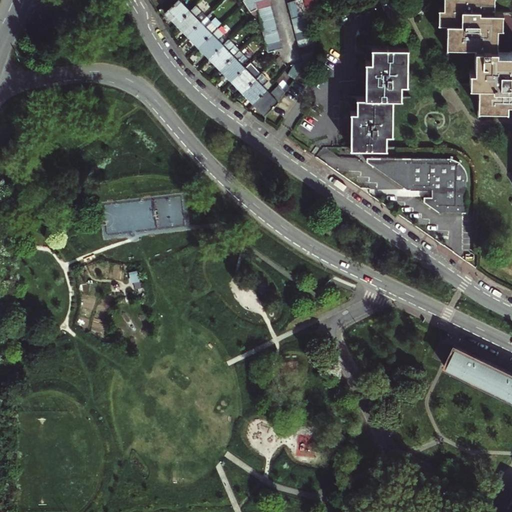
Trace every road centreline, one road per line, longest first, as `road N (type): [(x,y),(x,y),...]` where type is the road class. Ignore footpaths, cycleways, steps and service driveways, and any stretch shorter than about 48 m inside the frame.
road 1 (primary): [(511,312),(201,101),(168,67),(128,0)]
road 2 (primary): [(0,81),(80,71),(134,81),(253,204),(323,253),(387,284)]
road 3 (residential): [(494,510),(396,461),(373,431),(329,333),(380,300),(387,284)]
road 4 (primary): [(387,284),(511,345)]
